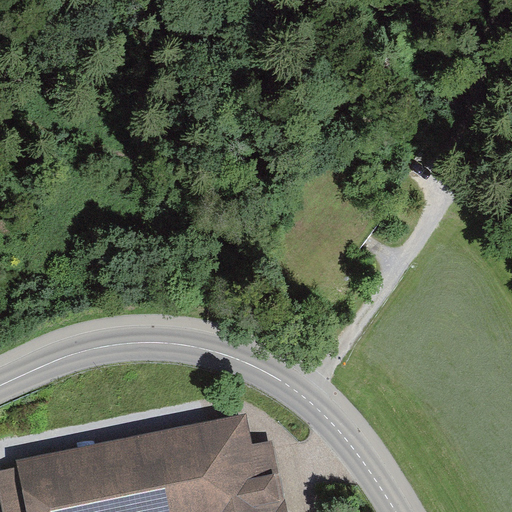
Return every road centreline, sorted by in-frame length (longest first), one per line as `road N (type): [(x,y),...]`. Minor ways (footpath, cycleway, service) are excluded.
road 1 (tertiary): [(0,386),(98,348),(200,348),(246,363),(306,398),(346,439),(395,511)]
road 2 (track): [(306,398),(452,184),(495,0)]
